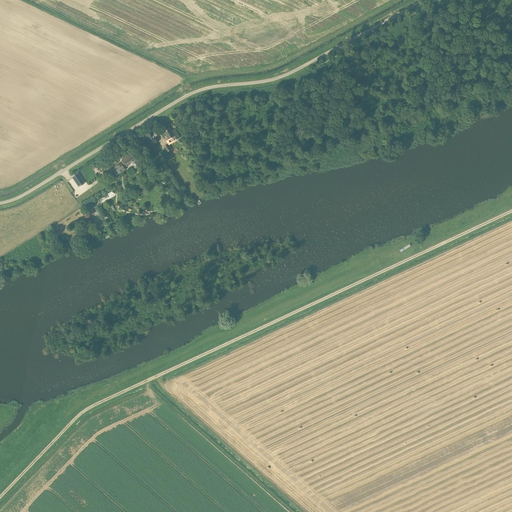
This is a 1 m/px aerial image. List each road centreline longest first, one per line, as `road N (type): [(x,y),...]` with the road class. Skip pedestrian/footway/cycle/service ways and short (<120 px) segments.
road 1 (unknown): [(0,499),(81,415),(511,212)]
road 2 (unclassified): [(0,203),(185,92),(275,76),(425,0)]
